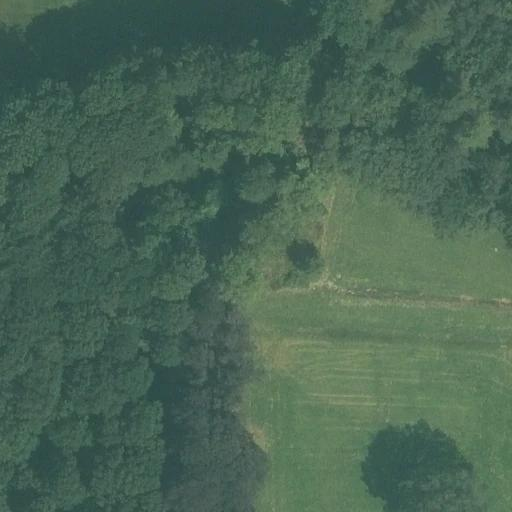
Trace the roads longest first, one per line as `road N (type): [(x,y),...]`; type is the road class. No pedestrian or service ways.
road 1 (track): [(0,169),(155,100),(246,100),(468,197),(511,198)]
road 2 (track): [(204,511),(206,300),(224,241),(317,133)]
